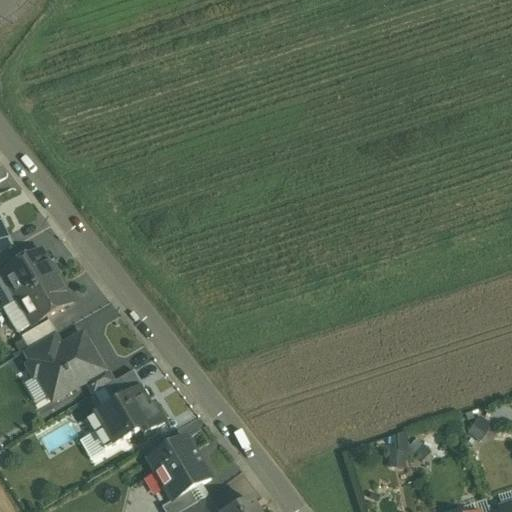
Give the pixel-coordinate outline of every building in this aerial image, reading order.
[(4,241),(0,242),(0,256),(8,252),(12,249),(7,238),(3,240),(4,241)] [(0,256),(0,270),(14,262),(8,252),(0,256)] [(41,254),(3,276),(18,302),(56,280),(41,254)] [(56,280),(18,302),(4,310),(18,336),(33,327),(33,328),(71,306),(56,280)] [(49,324),(21,340),(28,352),(55,336),(56,336),(49,324)] [(28,352),(24,355),(31,367),(62,348),(55,336),(28,352)] [(31,367),(30,367),(28,372),(33,381),(42,376),(48,387),(46,388),(45,393),(50,402),(55,403),(86,385),(105,374),(104,373),(88,346),(72,355),(67,345),(62,348),(31,367)] [(105,374),(86,385),(93,397),(103,391),(113,385),(106,372),(104,373),(105,374)] [(113,385),(103,391),(112,407),(138,392),(139,393),(144,390),(134,373),(113,385)] [(112,407),(103,413),(111,426),(95,436),(105,453),(141,432),(144,437),(164,425),(154,407),(149,410),(139,393),(138,392),(112,407)] [(402,434),(384,437),(390,470),(405,467),(404,462),(424,458),(420,440),(404,444),(402,434)] [(163,440),(142,452),(148,463),(169,451),(163,440)] [(169,451),(148,463),(172,504),(190,494),(210,482),(186,440),(169,451)] [(172,504),(162,511),(187,511),(197,507),(190,494),(172,504)] [(197,507),(187,511),(214,511),(208,500),(197,507)]
